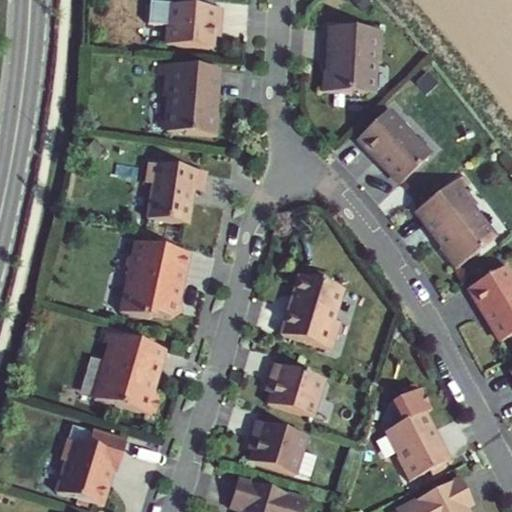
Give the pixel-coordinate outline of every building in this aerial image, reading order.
[(222,10),(169,6),(165,46),(212,50),(213,39),(214,30),(220,30),(222,10)] [(382,32),(328,28),(326,60),(331,60),(330,73),(325,72),(321,72),(319,92),(370,96),(372,63),(379,64),(382,32)] [(164,66),(157,66),(156,76),(164,76),(164,66)] [(217,71),(164,66),(164,76),(162,98),(168,99),(165,134),(216,138),(218,115),(213,115),(209,114),(210,102),(214,102),(217,71)] [(389,110),(355,142),(374,162),(376,161),(399,185),(428,157),(405,133),(408,130),(389,110)] [(204,173),(148,165),(145,185),(152,186),(147,220),(186,226),(192,191),(202,193),(204,173)] [(465,181),(458,185),(464,193),(470,189),(465,181)] [(458,185),(415,215),(433,241),(437,238),(443,248),(439,251),(436,253),(451,275),(493,246),(472,215),(476,212),(464,193),(458,185)] [(437,238),(433,241),(439,251),(443,248),(437,238)] [(188,256),(134,244),(131,258),(127,261),(125,269),(127,273),(128,273),(119,315),(148,321),(154,317),(169,321),(182,313),(177,306),(174,301),(177,285),(182,286),(188,256)] [(511,277),(506,267),(466,291),(480,314),(482,314),(500,343),(511,335),(511,277)] [(342,290),(298,277),(292,296),(297,298),(293,310),(289,309),(280,336),(330,351),(338,323),(333,322),(342,290)] [(297,298),(292,296),(289,309),(293,310),(297,298)] [(112,337),(105,334),(102,344),(110,346),(112,337)] [(110,346),(94,401),(154,419),(161,396),(151,393),(146,392),(150,380),(154,381),(163,351),(112,337),(110,346)] [(322,381),(271,365),(265,384),(272,386),(269,395),(266,405),(311,419),(322,381)] [(154,381),(150,380),(146,392),(151,393),(154,381)] [(269,395),(272,386),(265,384),(263,393),(269,395)] [(421,414),(385,432),(399,457),(395,459),(407,483),(449,462),(438,443),(437,444),(421,414)] [(305,439),(254,423),(248,442),(254,444),(251,452),(248,463),(293,477),(305,439)] [(91,434),(125,445),(125,442),(91,432),(91,434)] [(116,473),(125,445),(91,434),(87,447),(63,441),(57,461),(60,462),(63,463),(53,495),(97,508),(104,485),(102,485),(107,470),(114,472),(116,473)] [(251,452),(254,444),(248,442),(245,450),(251,452)] [(53,495),(63,463),(60,462),(51,494),(53,495)] [(102,510),(114,472),(107,470),(102,485),(104,485),(97,508),(102,510)] [(458,479),(395,511),(466,511),(465,509),(472,506),(458,479)] [(302,511),(306,501),(237,480),(228,509),(238,511),(302,511)]
